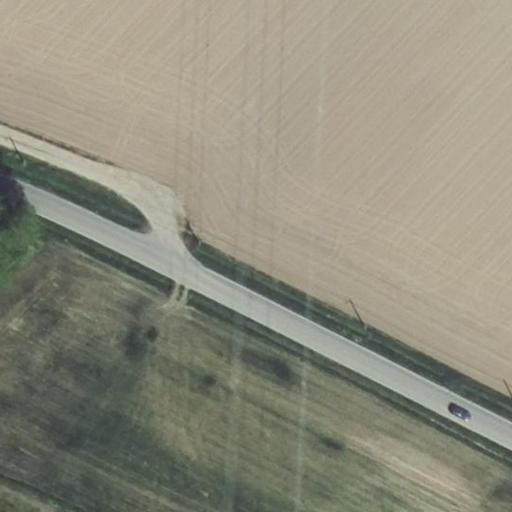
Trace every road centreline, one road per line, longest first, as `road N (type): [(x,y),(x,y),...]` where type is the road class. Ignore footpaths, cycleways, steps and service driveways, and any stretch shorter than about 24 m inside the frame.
road 1 (tertiary): [(511,436),(0,185)]
road 2 (track): [(0,135),(126,186),(166,219),(174,267)]
